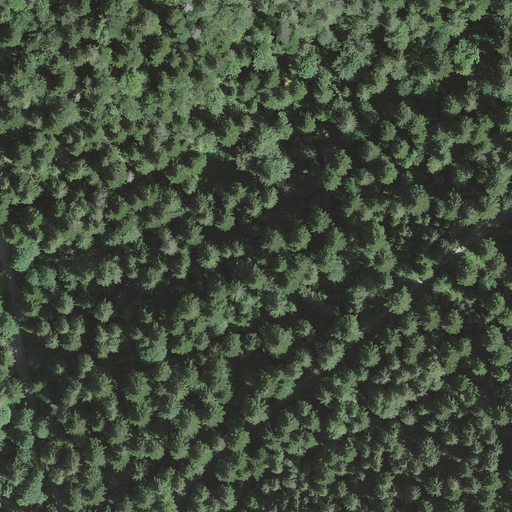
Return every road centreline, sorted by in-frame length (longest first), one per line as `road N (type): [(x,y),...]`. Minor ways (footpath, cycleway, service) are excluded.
road 1 (unclassified): [(511,208),(211,462),(167,511)]
road 2 (unclassified): [(62,511),(0,252)]
